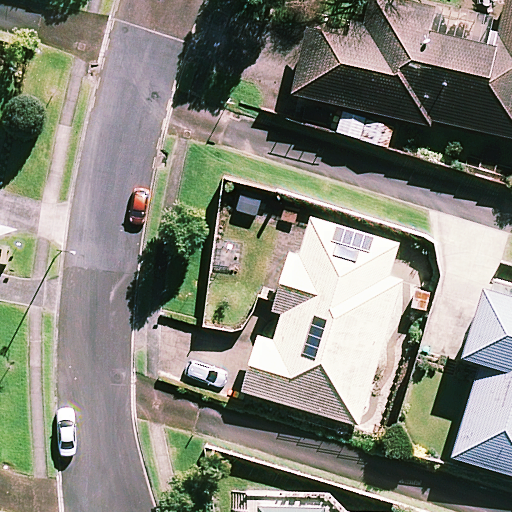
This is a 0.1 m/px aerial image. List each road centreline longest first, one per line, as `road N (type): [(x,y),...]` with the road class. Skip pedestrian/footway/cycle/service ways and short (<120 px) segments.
road 1 (residential): [(111,511),(95,398),(97,301),(130,97)]
road 2 (residential): [(511,217),(130,97)]
